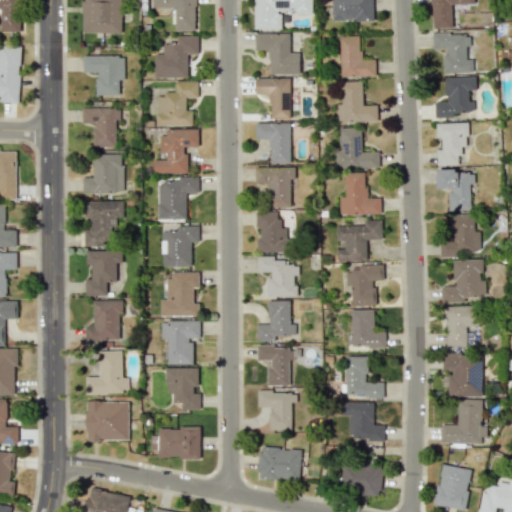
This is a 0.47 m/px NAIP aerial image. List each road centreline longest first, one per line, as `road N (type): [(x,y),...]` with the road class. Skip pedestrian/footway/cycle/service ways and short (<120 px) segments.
road 1 (tertiary): [(53,0),(55,463),(48,511)]
road 2 (residential): [(407,0),(419,328),(412,511)]
road 3 (residential): [(230,0),(231,494)]
road 4 (residential): [(55,463),(323,511)]
